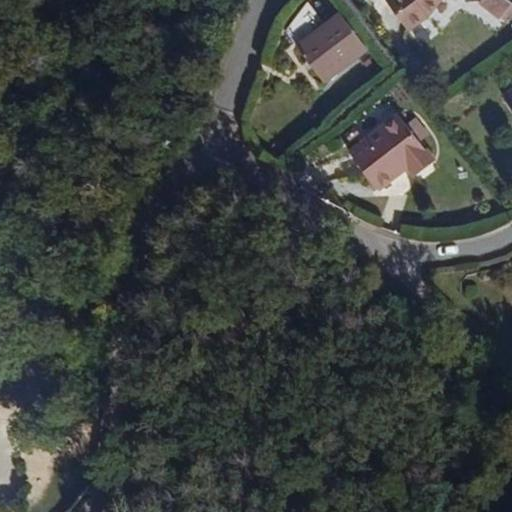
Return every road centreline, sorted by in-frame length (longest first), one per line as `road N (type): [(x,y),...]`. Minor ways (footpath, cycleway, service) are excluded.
road 1 (residential): [(206,145),(157,218),(128,318),(120,463),(94,511)]
road 2 (residential): [(206,145),(380,245)]
road 3 (residential): [(380,245),(452,326),(511,355)]
road 4 (residential): [(276,0),(234,111),(206,145)]
road 5 (residential): [(380,245),(489,252),(511,239)]
